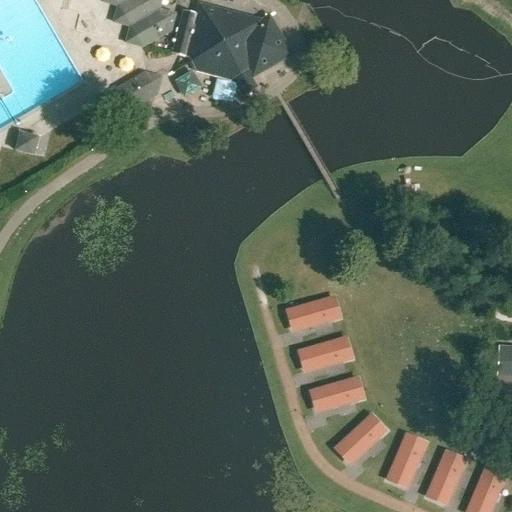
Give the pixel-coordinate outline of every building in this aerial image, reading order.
[(100,0),(100,3),(117,8),(112,24),(129,28),(124,44),(143,49),(171,33),(175,17),(159,12),(161,0),(100,0)] [(269,19),(254,25),(253,21),(206,9),(193,16),(180,13),(169,56),(185,60),(192,73),(228,83),(246,73),(251,84),(291,61),(269,19)] [(125,111),(152,97),(156,81),(139,77),(112,91),(109,107),(125,111)] [(36,159),(40,141),(19,136),(14,154),(36,159)] [(285,312),(291,335),(341,320),(334,297),(285,312)] [(296,352),(303,375),(352,361),(346,338),(296,352)] [(494,413),(511,413),(511,348),(499,348),(494,413)] [(308,392),(315,415),(364,401),(357,378),(308,392)] [(333,450),(350,467),(386,432),(370,415),(333,450)] [(385,481),(407,490),(427,444),(405,434),(385,481)] [(424,498),(447,507),(466,460),(444,451),(424,498)] [(466,511),(492,511),(506,477),(484,468),(466,511)]
